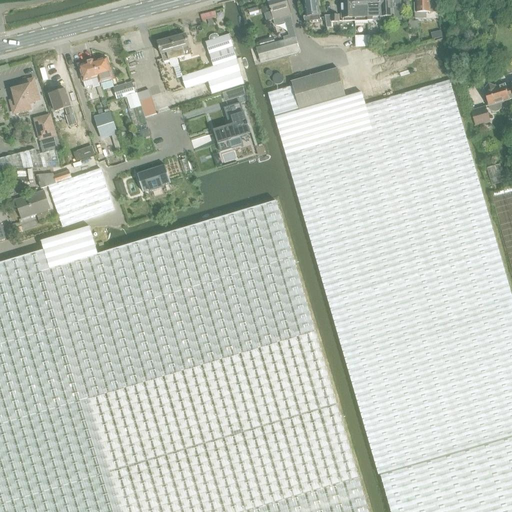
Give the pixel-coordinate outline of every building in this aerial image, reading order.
[(292,19),(286,0),(276,0),(268,2),(271,12),(265,14),(267,21),(273,20),(275,26),(285,23),(285,21),(292,19)] [(320,21),(317,0),(306,0),(304,0),(306,17),(304,18),(305,25),(310,24),(310,22),(320,21)] [(355,22),(354,0),(341,0),(342,22),(355,22)] [(367,0),(362,0),(361,0),(356,0),(354,0),(355,22),(368,21),(367,0)] [(379,0),(367,0),(368,21),(380,21),(379,0)] [(379,0),(380,21),(401,20),(400,0),(379,0)] [(440,12),(439,0),(415,0),(416,3),(415,3),(415,19),(424,19),(424,13),(430,13),(430,12),(440,12)] [(257,6),(248,9),(249,14),(250,16),(259,13),(258,11),(259,11),(257,6)] [(339,22),(339,15),(330,15),(330,16),(325,16),(327,28),(332,28),(332,22),(339,22)] [(418,29),(418,22),(409,22),(409,31),(418,29)] [(186,35),(172,39),(178,59),(191,55),(189,47),(186,35)] [(205,70),(181,77),(186,90),(208,83),(212,95),(244,84),(230,35),(205,42),(213,67),(205,70)] [(368,36),(356,37),(356,46),(368,46),(368,43),(368,36)] [(300,52),(295,38),(256,48),(260,63),(300,52)] [(172,39),(158,43),(162,55),(164,63),(169,61),(171,66),(174,68),(180,66),(178,59),(172,39)] [(108,59),(95,62),(99,77),(98,77),(100,85),(102,84),(103,89),(113,86),(114,84),(113,81),(114,81),(108,59)] [(87,64),(80,66),(84,81),(98,77),(99,77),(95,62),(94,61),(92,60),(89,60),(88,63),(87,63),(87,64)] [(282,73),(281,70),(281,68),(278,65),(276,64),(274,63),(271,63),(269,63),(267,64),(265,66),(263,68),(262,69),(262,73),(262,76),(264,79),(266,81),(268,82),(271,83),(275,82),(278,81),(280,78),(281,76),(282,73)] [(291,81),(292,85),(300,111),(346,98),(346,97),(338,68),(295,80),(291,81)] [(34,80),(21,84),(22,88),(17,90),(15,94),(16,101),(12,103),(15,114),(31,109),(29,104),(35,103),(34,101),(39,100),(34,80)] [(350,96),(346,97),(346,98),(300,111),(292,85),(272,91),(378,475),(380,475),(391,511),(511,511),(511,294),(482,192),(450,81),(365,105),(361,93),(350,96)] [(132,82),(114,87),(118,100),(125,97),(129,111),(144,156),(154,154),(156,153),(145,118),(137,93),(136,94),(135,94),(132,82)] [(509,89),(506,90),(504,84),(496,87),(489,85),(484,91),(489,106),(489,109),(491,111),(494,112),(496,112),(499,110),(501,108),(501,105),(500,103),(510,100),(509,99),(511,98),(511,92),(510,93),(509,89)] [(243,88),(224,94),(226,101),(245,95),(243,88)] [(69,127),(77,124),(66,91),(50,96),(52,103),(55,102),(58,110),(65,108),(67,116),(66,116),(69,127)] [(250,134),(247,125),(247,124),(247,123),(246,122),(241,104),(228,108),(231,117),(231,119),(233,125),(226,128),(225,128),(214,131),(215,132),(221,152),(231,149),(229,141),(230,141),(230,140),(250,134)] [(490,122),(486,107),(471,111),(475,126),(490,122)] [(100,136),(115,132),(110,114),(95,119),(100,136)] [(51,116),(36,120),(42,139),(56,135),(51,116)] [(88,158),(95,155),(92,146),(84,149),(88,158)] [(0,169),(60,168),(56,150),(37,155),(36,150),(0,158),(0,169)] [(222,167),(219,153),(213,155),(217,169),(222,167)] [(186,159),(179,161),(183,173),(189,171),(186,159)] [(500,165),(487,168),(492,186),(505,182),(500,165)] [(137,175),(143,192),(150,190),(150,192),(163,188),(162,186),(171,183),(165,166),(157,169),(156,167),(150,169),(150,171),(137,175)] [(56,183),(54,175),(53,173),(36,175),(41,189),(48,187),(63,227),(114,209),(113,206),(101,169),(72,178),(72,179),(56,184),(56,183)] [(69,170),(54,175),(56,183),(72,178),(69,170)] [(123,184),(122,180),(115,182),(117,189),(120,188),(123,184)] [(39,221),(52,217),(50,209),(44,191),(16,201),(22,219),(37,214),(39,221)] [(44,251),(0,264),(0,511),(368,511),(276,202),(98,255),(90,228),(42,242),(44,251)]
